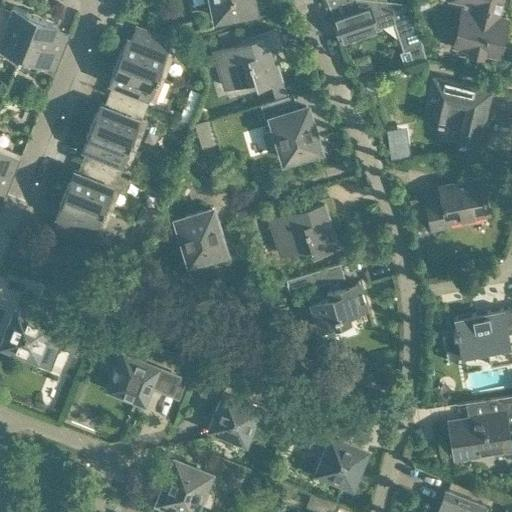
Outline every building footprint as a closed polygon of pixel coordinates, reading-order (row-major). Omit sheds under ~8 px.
[(255,8),(253,0),(212,0),(215,16),(255,8)] [(396,0),(327,0),(334,16),(333,16),(332,16),(342,40),(379,27),(378,24),(396,18),(397,21),(398,20),(409,48),(408,49),(408,50),(411,49),(415,60),(424,57),(411,15),(407,1),(396,0)] [(498,56),(506,17),(498,15),(501,0),(458,0),(464,1),(463,7),(462,7),(453,46),(469,49),(469,51),(482,54),(482,52),(498,56)] [(16,62),(36,13),(26,9),(26,11),(13,6),(11,10),(0,5),(0,49),(0,50),(16,62)] [(53,70),(68,32),(56,27),(58,23),(45,18),(45,17),(36,13),(16,62),(17,62),(36,64),(53,70)] [(174,52),(167,48),(171,39),(136,25),(131,37),(127,35),(122,47),(121,46),(117,57),(164,76),(174,52)] [(281,75),(273,49),(280,47),(275,31),(218,48),(222,63),(217,64),(224,86),(255,77),(257,83),(281,75)] [(155,99),(164,76),(117,57),(112,68),(113,69),(109,80),(113,82),(109,93),(146,107),(149,97),(155,99)] [(478,144),(490,89),(491,88),(432,74),(422,117),(442,121),(443,114),(463,119),(458,140),(478,144)] [(148,118),(142,116),(146,107),(109,93),(104,104),(100,102),(96,114),(94,113),(90,124),(138,143),(148,118)] [(318,136),(311,116),(309,116),(306,105),(271,116),(275,128),(262,132),(267,150),(281,146),(284,158),(319,147),(315,136),(318,136)] [(217,142),(214,133),(210,118),(194,122),(202,147),(217,142)] [(138,143),(90,124),(86,135),(87,135),(82,147),(86,148),(82,159),(119,174),(123,164),(129,166),(138,143)] [(0,190),(4,192),(19,154),(3,148),(0,145),(0,190)] [(111,210),(121,185),(115,183),(119,174),(82,159),(78,170),(74,169),(69,180),(68,180),(63,190),(111,210)] [(438,183),(440,193),(441,195),(425,198),(431,227),(448,224),(447,219),(489,210),(482,175),(438,183)] [(102,233),(111,210),(63,190),(59,201),(60,202),(56,213),(60,215),(55,227),(90,241),(94,230),(102,233)] [(337,242),(329,216),(336,214),(331,198),(274,215),(279,230),(273,231),(280,253),(311,244),(313,249),(337,242)] [(223,238),(217,218),(215,218),(211,207),(177,218),(180,230),(167,234),(173,252),(186,248),(190,260),(224,249),(221,238),(223,238)] [(126,251),(122,260),(132,264),(136,255),(126,251)] [(344,276),(340,262),(314,270),(287,278),(288,282),(284,283),(285,288),(289,287),(291,292),(318,284),(344,276)] [(348,312),(367,306),(359,280),(327,290),(328,295),(310,301),(318,327),(331,323),(335,337),(353,332),(349,318),(350,317),(348,312)] [(8,322),(0,342),(0,343),(36,358),(35,362),(50,368),(59,346),(64,333),(82,340),(96,305),(53,288),(41,317),(20,308),(15,306),(12,314),(8,322)] [(511,359),(511,351),(508,332),(511,330),(511,305),(454,317),(456,330),(453,331),(454,335),(457,334),(461,352),(487,347),(490,364),(511,359)] [(174,382),(184,357),(147,342),(142,354),(123,347),(107,386),(128,395),(128,394),(144,401),(156,375),(174,382)] [(245,442),(261,402),(243,395),(248,382),(210,367),(200,392),(218,400),(208,427),(224,433),(224,434),(245,442)] [(511,403),(495,406),(496,414),(450,421),(450,422),(453,422),(457,453),(455,454),(455,455),(511,446),(511,403)] [(361,464),(367,448),(341,438),(348,418),(323,408),(308,446),(323,452),(315,470),(353,485),(361,464)] [(217,487),(208,484),(212,473),(175,458),(171,469),(169,468),(161,487),(163,488),(159,499),(191,511),(196,511),(200,502),(210,505),(217,487)] [(488,511),(490,507),(445,489),(435,511),(488,511)] [(323,511),(332,511),(337,502),(311,491),(306,505),(323,511)]
